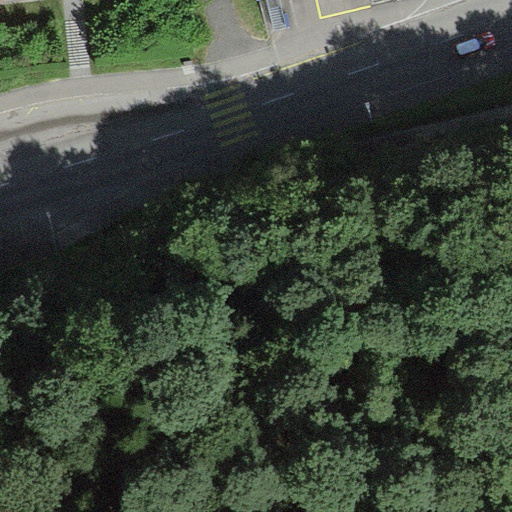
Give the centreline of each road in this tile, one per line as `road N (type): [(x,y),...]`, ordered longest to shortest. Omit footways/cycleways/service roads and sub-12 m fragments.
road 1 (tertiary): [(0,189),(227,125),(511,22)]
road 2 (track): [(227,125),(367,142),(511,111)]
